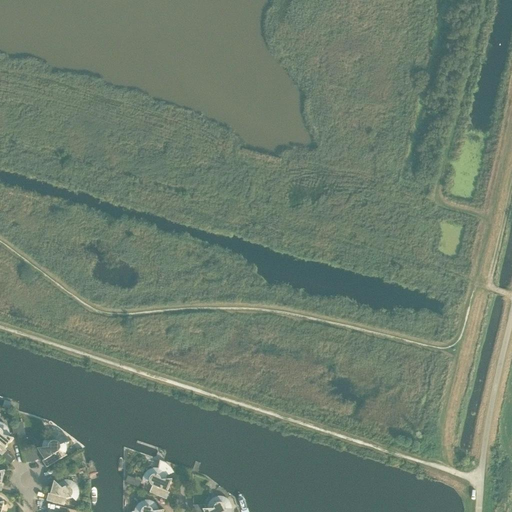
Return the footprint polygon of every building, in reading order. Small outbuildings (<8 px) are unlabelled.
[(0,454),(2,456),(7,450),(5,449),(14,439),(9,437),(9,434),(9,430),(7,427),(4,424),(0,422),(0,454)] [(42,449),(37,449),(44,460),(42,461),(47,468),(67,456),(65,454),(66,451),(66,447),(65,443),(69,442),(67,437),(63,434),(58,432),(53,432),(48,433),(49,436),(46,438),(44,441),(43,445),(42,449)] [(161,470),(158,469),(154,469),(150,470),(147,472),(145,474),(143,478),(143,482),(149,481),(149,483),(152,486),(156,487),(153,494),(166,499),(169,492),(167,491),(172,479),(167,480),(166,476),(164,473),(161,470)] [(64,480),(60,482),(57,484),(54,481),(51,494),(48,493),(46,501),(64,506),(66,499),(68,499),(70,498),(71,497),(76,501),(78,498),(79,494),(79,490),(78,486),(75,483),(72,481),(68,480),(64,480)] [(231,505),(229,502),(226,499),(223,497),(219,497),(216,498),(216,497),(212,499),(210,502),(208,505),(208,509),(202,509),(203,511),(224,511),(225,511),(226,509),(232,509),(231,505)] [(158,507),(156,504),(153,502),(149,501),(145,501),(142,502),(139,504),(136,507),(135,511),(163,511),(164,510),(159,511),(158,507)]
